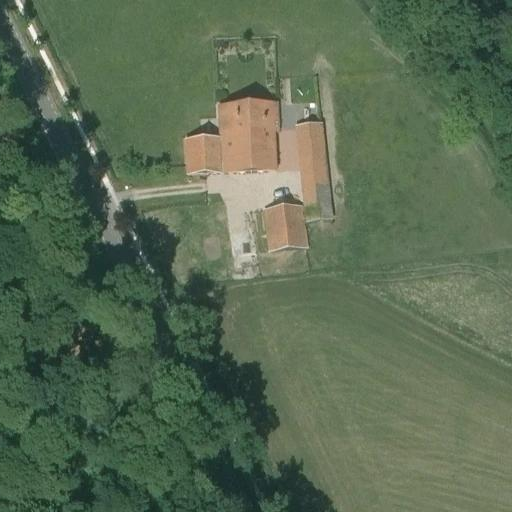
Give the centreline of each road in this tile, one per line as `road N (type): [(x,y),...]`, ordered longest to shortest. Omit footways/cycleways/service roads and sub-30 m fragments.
road 1 (secondary): [(242,511),(0,17)]
road 2 (track): [(511,14),(380,15),(302,74),(290,104)]
